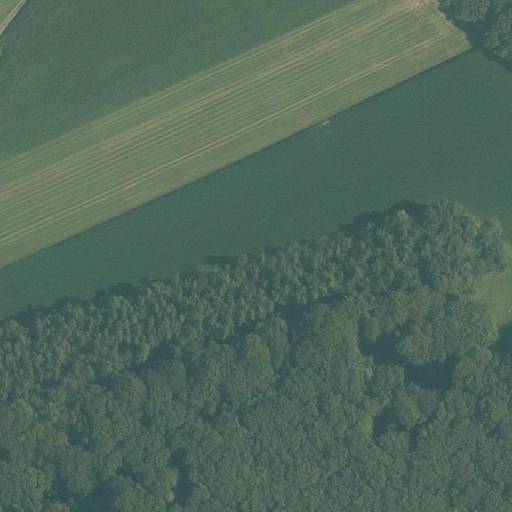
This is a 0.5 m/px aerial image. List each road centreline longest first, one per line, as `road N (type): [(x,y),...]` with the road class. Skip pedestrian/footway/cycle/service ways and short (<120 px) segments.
road 1 (track): [(140,503),(175,493),(306,487),(467,419),(511,411)]
road 2 (track): [(0,509),(140,503)]
